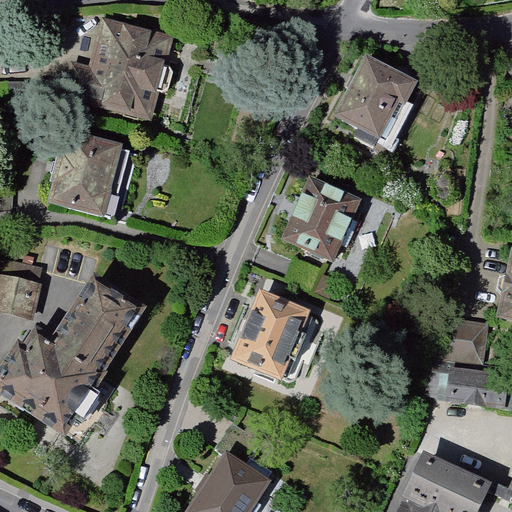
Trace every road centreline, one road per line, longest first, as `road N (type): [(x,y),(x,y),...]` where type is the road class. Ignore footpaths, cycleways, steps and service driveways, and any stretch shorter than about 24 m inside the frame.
road 1 (residential): [(344,26),(201,335),(141,511)]
road 2 (residential): [(0,13),(61,2),(215,4),(344,26)]
road 3 (residential): [(511,27),(344,26)]
